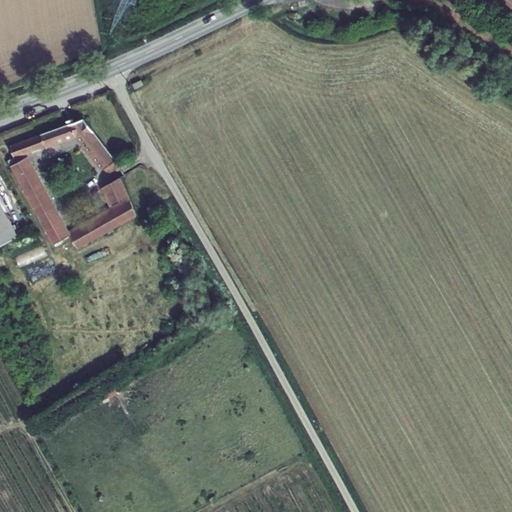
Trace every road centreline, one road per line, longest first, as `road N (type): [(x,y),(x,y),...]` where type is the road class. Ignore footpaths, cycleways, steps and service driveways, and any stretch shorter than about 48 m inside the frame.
road 1 (unclassified): [(109,69),(355,511)]
road 2 (primary): [(257,0),(109,69)]
